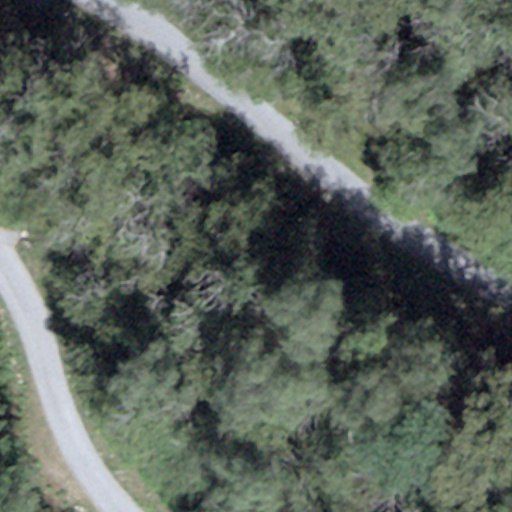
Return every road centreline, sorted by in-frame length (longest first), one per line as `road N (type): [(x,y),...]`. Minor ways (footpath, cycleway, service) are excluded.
road 1 (unclassified): [(511,293),(381,223),(169,58),(67,0)]
road 2 (unclassified): [(0,264),(58,450),(110,511)]
